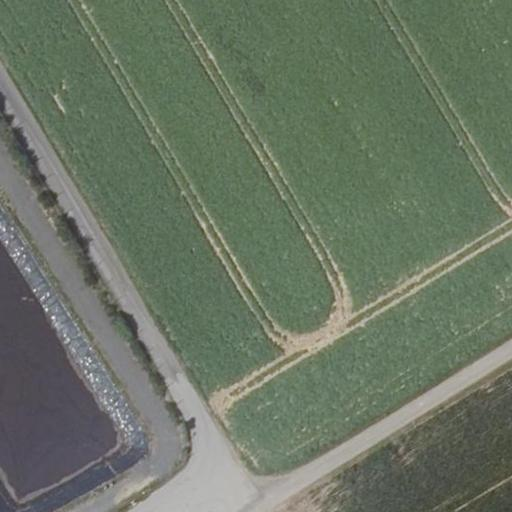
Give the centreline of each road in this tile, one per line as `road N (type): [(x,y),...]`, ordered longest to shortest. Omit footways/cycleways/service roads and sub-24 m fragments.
road 1 (track): [(234,511),(0,117)]
road 2 (unclassified): [(251,511),(511,351)]
